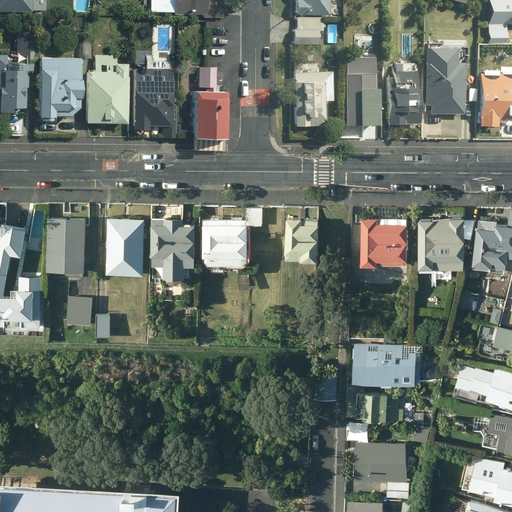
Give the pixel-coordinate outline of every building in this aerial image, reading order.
[(0,0),(0,11),(32,12),(32,10),(46,11),(46,0),(38,0),(0,0)] [(150,8),(150,12),(175,12),(175,14),(205,15),(205,18),(223,18),(223,0),(154,0),(154,8),(150,8)] [(323,0),(289,0),(289,14),(323,15),(323,0)] [(511,23),(511,0),(482,0),(483,33),(480,33),(480,43),(482,43),(482,52),(486,52),(486,54),(500,54),(500,42),(502,42),(502,24),(511,23)] [(318,17),(292,17),(292,28),(289,28),(289,43),(313,44),(313,31),(318,31),(318,17)] [(7,55),(0,55),(0,116),(8,116),(8,113),(12,114),(12,109),(26,109),(26,88),(28,88),(28,76),(24,76),(24,71),(35,71),(35,38),(33,38),(33,27),(25,27),(24,38),(17,37),(17,65),(7,65),(7,55)] [(94,72),(87,72),(86,123),(128,124),(128,77),(127,77),(128,64),(116,64),(116,55),(95,55),(94,72)] [(368,57),(338,57),(339,126),(369,125),(368,57)] [(80,59),(40,58),(39,117),(41,117),(41,121),(53,121),(53,118),(55,118),(55,117),(70,116),(80,108),(80,59)] [(450,63),(420,62),(419,105),(425,105),(425,114),(459,114),(459,68),(450,68),(450,63)] [(380,91),(381,125),(414,124),(414,63),(391,64),(391,77),(382,77),(382,91),(380,91)] [(474,73),(473,126),(492,126),(492,122),(498,122),(497,139),(511,139),(511,120),(511,119),(511,64),(496,64),(496,74),(493,74),(493,64),(479,64),(479,70),(477,70),(477,73),(474,73)] [(206,92),(196,93),(195,139),(227,139),(228,94),(216,93),(216,67),(199,67),(199,87),(206,87),(206,92)] [(174,70),(135,69),(134,130),(149,131),(149,126),(163,126),(163,137),(176,138),(177,107),(173,107),(174,70)] [(288,126),(297,126),(318,125),(319,125),(318,106),(318,101),(328,101),(326,71),(287,72),(288,82),(288,126)] [(264,204),(249,205),(250,222),(264,221),(264,204)] [(90,215),(51,214),(50,267),(89,268),(90,215)] [(148,271),(149,215),(111,214),(109,270),(148,271)] [(188,220),(188,214),(167,214),(168,217),(154,217),(155,276),(169,276),(169,274),(170,274),(170,275),(171,277),(172,278),(173,279),(174,280),(176,280),(177,281),(179,281),(180,281),(181,280),(183,280),(184,278),(185,277),(186,276),(186,275),(187,274),(191,273),(191,261),(201,261),(199,220),(188,220)] [(323,216),(292,215),(290,255),(323,255),(324,220),(322,220),(323,216)] [(470,215),(425,216),(425,237),(418,237),(419,247),(425,247),(425,267),(440,267),(439,264),(469,264),(469,255),(471,255),(470,215)] [(250,257),(248,217),(205,216),(205,257),(209,261),(246,261),(250,257)] [(410,216),(366,217),(367,261),(410,260),(410,256),(413,256),(413,221),(410,221),(410,216)] [(503,218),(483,216),(479,260),(482,260),(481,263),(494,264),(494,262),(511,263),(511,259),(511,258),(511,222),(503,221),(503,218)] [(0,323),(39,323),(40,305),(38,305),(38,284),(25,284),(25,286),(22,286),(22,293),(7,293),(11,270),(13,270),(16,250),(26,251),(29,227),(6,224),(1,247),(0,246),(0,323)] [(251,273),(239,274),(239,288),(251,288),(251,273)] [(95,295),(71,293),(69,322),(93,323),(95,295)] [(495,307),(492,319),(499,321),(502,309),(495,307)] [(113,313),(99,312),(99,333),(113,334),(113,313)] [(511,325),(483,319),(481,328),(498,332),(496,343),(511,346),(511,325)] [(362,339),(360,374),(425,377),(427,343),(362,339)] [(492,391),(491,396),(511,401),(511,369),(500,366),(498,371),(479,365),(478,367),(466,363),(460,384),(474,388),(475,386),(492,391)] [(339,377),(319,377),(319,397),(338,397),(339,377)] [(360,400),(359,415),(407,416),(407,405),(402,405),(402,390),(365,389),(366,383),(349,382),(348,400),(360,400)] [(427,410),(418,410),(418,422),(427,422),(427,410)] [(511,415),(494,412),(491,428),(494,429),(491,443),(511,446),(511,415)] [(359,439),(369,439),(370,421),(350,421),(349,439),(359,439)] [(424,446),(424,431),(415,430),(414,446),(424,446)] [(401,478),(403,440),(369,439),(359,439),(358,476),(401,478)] [(418,477),(420,455),(409,454),(408,476),(418,477)] [(488,495),(500,497),(511,500),(511,467),(507,466),(508,461),(497,458),(488,495)] [(189,511),(191,483),(0,472),(0,511),(189,511)] [(410,482),(388,481),(388,496),(409,497),(410,482)] [(511,511),(511,507),(474,495),(470,509),(461,507),(459,511),(511,511)] [(386,511),(387,499),(352,498),(351,511),(386,511)] [(412,511),(414,501),(405,500),(403,511),(412,511)]
